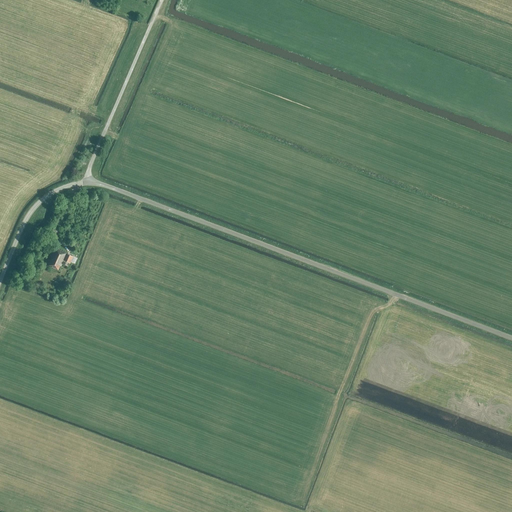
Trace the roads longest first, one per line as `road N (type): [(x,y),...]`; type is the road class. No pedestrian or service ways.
road 1 (unclassified): [(88,183),(511,338)]
road 2 (unclassified): [(88,183),(161,0)]
road 3 (unclassified): [(0,281),(37,204),(88,183)]
